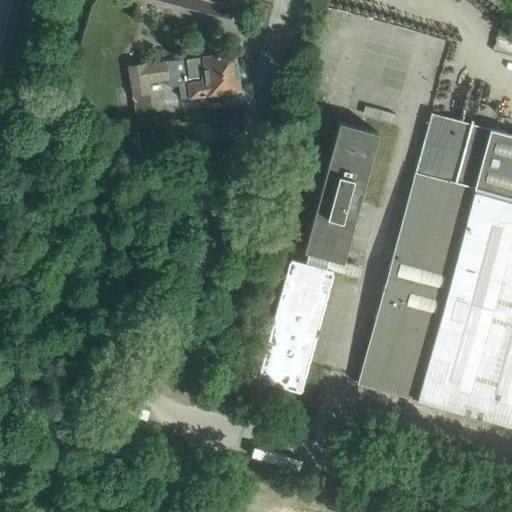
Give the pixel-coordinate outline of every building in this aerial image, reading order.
[(181,0),(219,10),(221,0),(181,0)] [(239,90),(234,52),(128,67),(131,93),(149,91),(148,82),(167,79),(168,87),(178,85),(180,99),(239,90)] [(511,426),(511,135),(471,124),(472,120),(470,120),(469,123),(430,113),(356,384),(511,426)] [(115,121),(103,122),(104,134),(116,132),(115,121)] [(191,144),(188,121),(149,126),(152,150),(191,144)] [(342,262),(377,133),(338,122),(303,251),(308,252),(305,264),(290,260),(257,380),(299,391),(332,271),(326,269),(329,258),(342,262)] [(293,415),(295,405),(285,403),(283,413),(293,415)]
